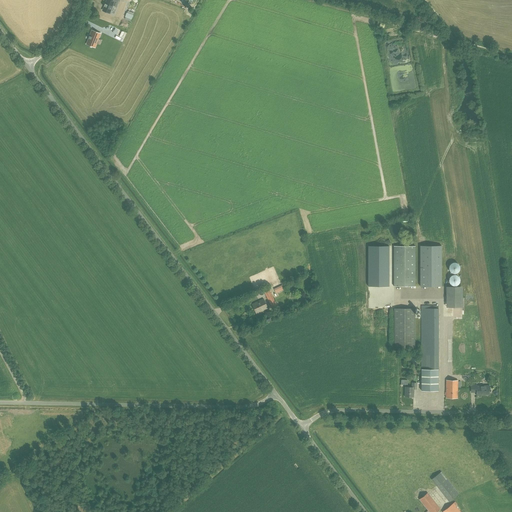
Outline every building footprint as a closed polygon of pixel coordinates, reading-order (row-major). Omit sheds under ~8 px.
[(104,7),(103,10),(110,13),(113,6),(116,7),(119,0),(110,0),(109,0),(107,0),(106,4),(105,3),(104,6),(104,7)] [(89,39),(87,44),(95,47),(100,34),(92,31),(90,36),(89,39)] [(393,70),(396,89),(415,86),(412,68),(393,70)] [(368,246),(368,286),(389,286),(389,246),(368,246)] [(415,287),(415,246),(394,246),(394,287),(415,287)] [(441,246),(420,246),(420,286),(441,286),(441,246)] [(456,274),(457,274),(458,273),(459,273),(460,272),(460,271),(461,270),(461,269),(461,268),(461,267),(460,266),(460,265),(459,264),(458,264),(457,263),(456,263),(455,263),(454,263),(453,264),(452,264),(452,265),(451,266),(450,267),(450,268),(450,269),(450,270),(450,271),(451,272),(452,272),(452,273),(453,274),(454,274),(455,274),(456,274)] [(456,274),(456,277),(451,277),(451,283),(460,283),(460,275),(456,274)] [(464,285),(448,285),(447,306),(464,306),(464,285)] [(278,307),(270,290),(265,293),(273,309),(278,307)] [(257,313),(268,308),(263,299),(253,305),(257,313)] [(439,308),(439,306),(422,306),(421,386),(421,391),(439,391),(439,308)] [(415,309),(395,309),(395,349),(415,348),(415,309)] [(461,382),(458,381),(458,380),(446,380),(446,398),(457,398),(458,388),(461,388),(461,382)] [(416,389),(417,383),(412,383),(412,387),(405,387),(405,397),(413,397),(414,389),(416,389)] [(483,394),(490,394),(490,386),(486,386),(477,386),(477,385),(472,385),(472,392),(477,392),(477,395),(483,395),(483,394)] [(459,494),(441,471),(431,479),(437,486),(449,501),(459,494)] [(435,511),(440,509),(427,493),(419,499),(428,510),(425,511),(435,511)] [(455,502),(454,503),(442,511),(460,511),(456,506),(457,504),(455,502)]
